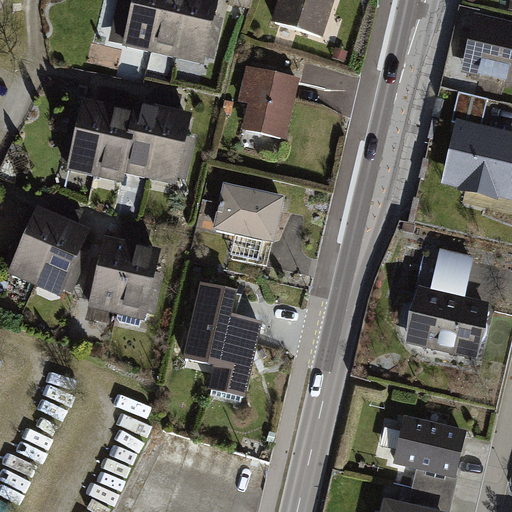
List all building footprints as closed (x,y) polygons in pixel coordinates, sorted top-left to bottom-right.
[(159,0),(118,0),(109,44),(149,52),(159,0)] [(187,0),(159,0),(149,52),(175,58),(187,0)] [(215,0),(187,0),(175,58),(202,63),(215,0)] [(334,0),(278,0),(271,25),(321,41),(334,0)] [(511,28),(474,20),(461,79),(511,90),(511,28)] [(296,86),(244,75),(236,112),(244,114),(239,135),(284,144),(296,86)] [(60,174),(88,179),(106,95),(92,93),(89,105),(75,102),(60,174)] [(88,179),(117,185),(119,177),(132,114),(117,111),(120,98),(106,95),(88,179)] [(119,177),(146,183),(164,99),(150,96),(148,108),(134,105),(132,114),(119,177)] [(146,183),(175,189),(190,118),(175,114),(178,102),(164,99),(146,183)] [(456,105),(450,130),(477,136),(483,111),(456,105)] [(511,146),(456,133),(445,180),(465,185),(463,195),(492,201),(494,192),(511,195),(511,146)] [(284,196),(223,184),(214,228),(236,233),(230,259),(269,267),(284,196)] [(47,217),(33,210),(3,277),(30,289),(66,210),(52,204),(47,217)] [(79,216),(66,210),(30,289),(58,301),(87,234),(74,228),(79,216)] [(88,311),(116,317),(133,233),(119,230),(117,243),(103,240),(88,311)] [(116,317),(144,323),(159,252),(145,249),(147,236),(133,233),(116,317)] [(427,298),(416,295),(413,308),(408,310),(404,314),(402,319),(402,324),(403,329),(407,334),(403,350),(474,366),(478,351),(483,348),(486,345),(488,340),(488,334),(487,329),(484,324),(487,311),(462,306),(471,266),(436,258),(427,298)] [(183,361),(211,367),(215,368),(225,320),(229,320),(234,295),(199,288),(183,361)] [(259,327),(229,320),(225,320),(215,368),(211,367),(205,395),(243,403),(259,327)] [(420,471),(415,493),(454,502),(470,435),(406,420),(396,466),(420,471)] [(452,511),(454,502),(415,493),(410,511),(395,511),(385,510),(384,511),(452,511)]
